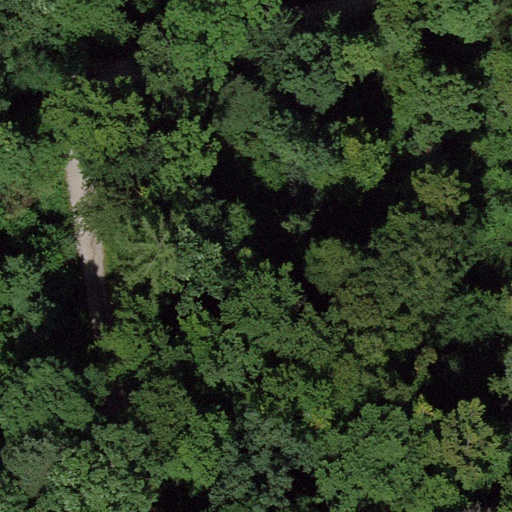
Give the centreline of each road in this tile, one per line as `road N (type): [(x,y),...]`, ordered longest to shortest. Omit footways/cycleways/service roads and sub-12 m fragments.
road 1 (track): [(77,93),(152,511)]
road 2 (track): [(387,0),(77,93)]
